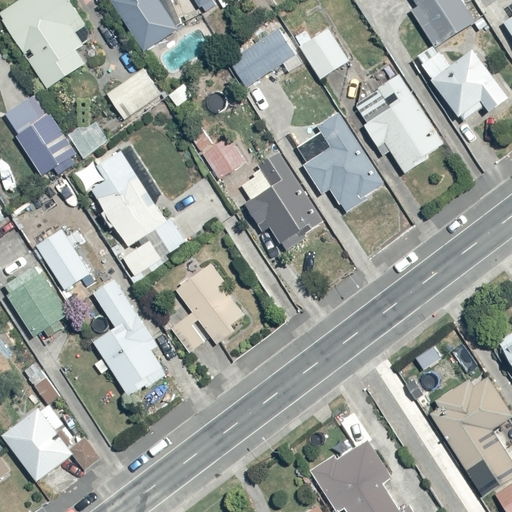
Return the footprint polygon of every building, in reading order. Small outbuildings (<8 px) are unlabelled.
[(88,24),(72,0),(20,0),(0,13),(50,88),(87,64),(77,50),(97,37),(88,24)] [(183,30),(181,27),(216,4),(219,9),(229,3),(226,0),(116,0),(149,52),(183,30)] [(435,45),(437,49),(437,48),(477,23),(462,0),(414,0),(419,7),(412,11),(435,45)] [(271,36),(264,26),(250,34),(256,45),(231,61),(247,87),(285,64),(290,73),(303,65),(281,30),(271,36)] [(350,62),(328,26),(311,37),(306,28),(294,36),(322,80),(350,62)] [(450,66),(437,48),(437,49),(435,45),(418,57),(465,124),(488,108),(492,113),(511,100),(475,49),(450,66)] [(163,94),(145,68),(108,93),(126,119),(163,94)] [(392,152),(409,176),(424,165),(422,163),(447,145),(399,75),(379,88),(381,91),(357,107),(369,125),(366,127),(386,156),(392,152)] [(184,79),(167,92),(179,108),(197,95),(184,79)] [(44,177),(83,151),(71,132),(64,137),(49,115),(46,117),(32,97),(7,114),(22,137),(18,139),(44,177)] [(319,125),(325,134),(299,151),(307,164),(305,165),(324,195),(331,190),(347,215),(372,200),(370,197),(387,186),(340,112),(319,125)] [(248,163),(231,136),(204,153),(221,180),(248,163)] [(124,239),(112,247),(123,265),(126,263),(135,276),(188,243),(171,216),(165,220),(121,150),(98,165),(108,180),(93,190),(124,239)] [(324,219),(282,154),(260,168),(262,171),(242,184),(252,201),(247,205),(265,233),(271,228),(282,246),(324,219)] [(91,274),(62,229),(37,245),(66,290),(91,274)] [(49,336),(52,341),(71,328),(68,324),(73,320),(37,265),(4,287),(40,342),(49,336)] [(172,327),(191,354),(213,338),(218,346),(238,332),(234,326),(247,317),(213,267),(179,290),(194,312),(172,327)] [(118,328),(96,342),(104,355),(94,361),(103,376),(113,370),(131,399),(168,375),(152,350),(159,346),(117,280),(96,294),(118,328)] [(511,334),(499,343),(511,362),(511,334)] [(61,392),(37,360),(24,371),(47,402),(61,392)] [(511,418),(511,411),(490,378),(477,387),(472,379),(434,404),(437,408),(430,412),(486,498),(511,481),(511,457),(494,430),(511,418)] [(4,435),(39,482),(72,457),(86,476),(109,460),(90,434),(79,442),(65,424),(49,402),(4,435)] [(413,511),(412,510),(409,511),(403,511),(385,483),(398,475),(383,451),(377,455),(369,441),(338,461),(335,458),(313,472),(338,511),(345,508),(347,511),(413,511)] [(0,483),(14,472),(0,453),(0,483)] [(511,511),(511,487),(486,505),(490,511),(511,511)]
